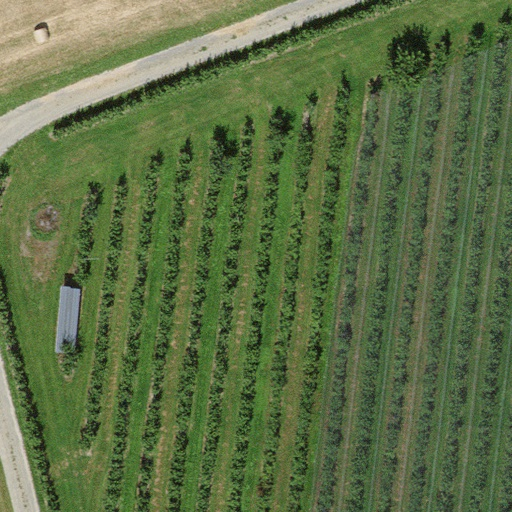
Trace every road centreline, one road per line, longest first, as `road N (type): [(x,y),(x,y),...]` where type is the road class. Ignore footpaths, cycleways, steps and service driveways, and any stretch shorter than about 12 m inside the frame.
road 1 (track): [(14,129),(65,165),(497,0)]
road 2 (track): [(0,138),(342,0)]
